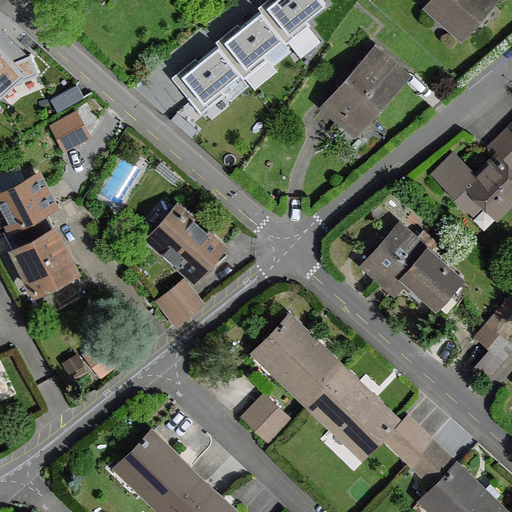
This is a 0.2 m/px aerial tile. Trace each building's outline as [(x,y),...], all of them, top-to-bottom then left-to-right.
[(435,0),(430,6),(463,35),(494,0),(435,0)] [(282,52),(250,25),(217,64),(248,91),(282,52)] [(408,75),(379,48),(332,101),(361,127),(408,75)] [(91,135),(78,111),(53,125),(66,149),(91,135)] [(511,134),(508,131),(491,147),(499,155),(511,168),(511,134)] [(511,168),(499,155),(478,176),(456,154),(437,172),(459,196),(461,194),(476,210),(485,201),(492,208),(503,197),(510,204),(511,201),(511,168)] [(36,175),(0,192),(0,198),(15,227),(47,211),(53,208),(36,175)] [(178,206),(152,235),(198,276),(225,246),(178,206)] [(16,249),(56,229),(47,211),(15,227),(6,232),(16,249)] [(463,275),(399,222),(363,262),(397,291),(407,279),(438,304),(463,275)] [(56,229),(16,249),(37,290),(76,269),(56,229)] [(204,303),(185,281),(160,300),(163,303),(179,323),(204,303)] [(488,378),(511,350),(511,298),(478,335),(493,348),(476,368),(488,378)] [(309,403),(344,368),(291,315),(262,345),(288,371),(282,377),(309,403)] [(125,357),(108,337),(87,354),(104,374),(125,357)] [(368,450),(398,420),(344,368),(309,403),(337,430),(343,425),(368,450)] [(291,417),(265,393),(245,415),(271,439),(291,417)] [(411,461),(432,439),(409,416),(387,439),(411,461)] [(153,430),(123,461),(149,486),(143,491),(165,511),(177,511),(206,482),(153,430)] [(432,481),(454,460),(432,439),(411,461),(432,481)] [(508,511),(458,463),(429,493),(447,511),(508,511)] [(237,511),(206,482),(177,511),(237,511)]
